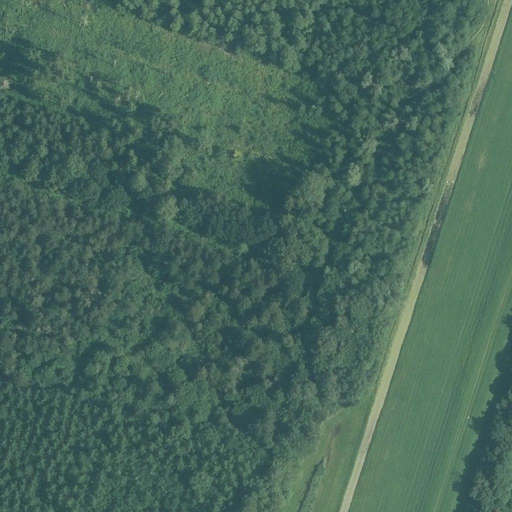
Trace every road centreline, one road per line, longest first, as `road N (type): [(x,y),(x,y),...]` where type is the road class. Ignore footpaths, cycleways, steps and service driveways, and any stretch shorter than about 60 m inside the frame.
road 1 (track): [(494,0),(485,27),(383,145),(344,214),(262,471),(257,511)]
road 2 (track): [(485,27),(406,284),(355,416),(337,421),(289,511)]
